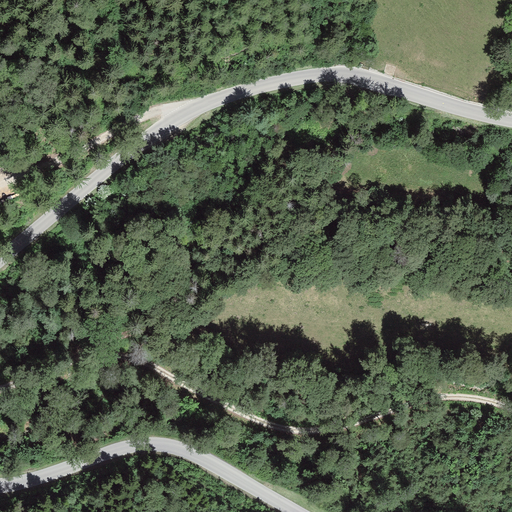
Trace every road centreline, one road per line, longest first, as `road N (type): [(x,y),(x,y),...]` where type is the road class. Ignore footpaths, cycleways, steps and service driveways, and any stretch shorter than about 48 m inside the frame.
road 1 (tertiary): [(511,120),(337,75),(223,96),(147,136),(0,259)]
road 2 (track): [(511,410),(432,397),(346,430),(294,430),(256,420),(126,354),(99,354),(29,379)]
road 3 (tertiary): [(0,487),(156,445),(197,455),(296,511)]
road 4 (track): [(208,102),(152,113),(0,185)]
